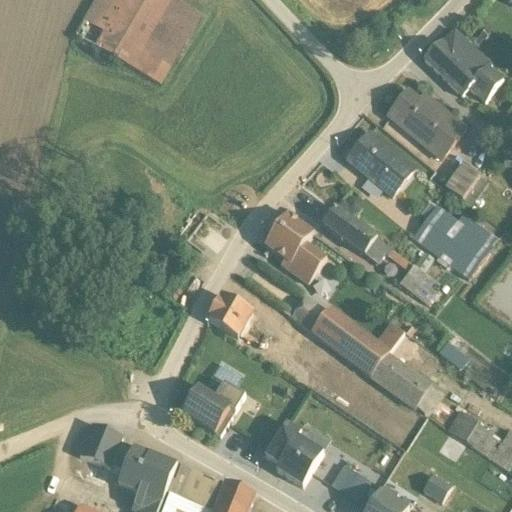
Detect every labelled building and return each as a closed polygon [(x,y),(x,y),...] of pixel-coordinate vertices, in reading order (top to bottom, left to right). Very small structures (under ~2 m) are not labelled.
[(100,0),(74,45),(160,95),(202,24),(160,0),(100,0)] [(511,0),(496,0),(495,2),(510,16),(511,14),(511,0)] [(485,116),(504,91),(455,43),(425,73),(462,110),(469,103),(485,116)] [(408,105),(388,129),(442,171),(466,142),(433,115),(427,120),(408,105)] [(369,143),(345,174),(391,212),(416,182),(369,143)] [(511,158),(501,158),(500,178),(511,179),(511,158)] [(488,195),(462,177),(445,200),(471,219),(488,195)] [(436,219),(430,214),(419,229),(425,234),(412,251),(438,270),(435,273),(445,280),(448,277),(469,292),(493,259),(492,258),(496,251),(490,246),(490,245),(462,226),(457,233),(437,218),(436,219)] [(437,304),(429,299),(435,293),(425,284),(416,276),(336,220),(322,239),(379,277),(386,268),(408,285),(399,297),(427,316),(437,304)] [(313,246),(280,222),(265,242),(273,248),(265,258),(284,272),(280,278),(308,298),(327,272),(306,257),(313,246)] [(434,271),(424,264),(416,276),(425,284),(434,271)] [(511,264),(503,277),(511,284),(511,264)] [(254,326),(223,308),(208,334),(296,389),(322,354),(285,326),(267,351),(259,346),(260,343),(255,340),(253,344),(246,340),(254,326)] [(313,344),(312,345),(370,390),(403,345),(390,335),(375,355),(330,321),(328,325),(307,309),(292,328),(313,344)] [(389,365),(370,390),(414,423),(416,421),(425,427),(439,408),(429,401),(432,397),(389,365)] [(312,400),(321,407),(345,374),(336,367),(312,400)] [(181,426),(182,426),(221,450),(244,408),(224,396),(216,410),(198,399),(181,426)] [(478,435),(459,423),(447,443),(469,457),(463,465),(466,467),(465,469),(483,482),(502,453),(478,437),(478,435)] [(265,470),(279,479),(276,484),(303,500),(332,453),(306,437),(301,445),(287,436),(265,470)] [(94,437),(85,467),(108,474),(118,444),(94,437)] [(511,477),(511,445),(509,444),(490,472),(508,484),(511,477)] [(163,511),(178,478),(134,460),(118,497),(138,506),(136,511),(163,511)] [(508,484),(490,472),(483,482),(501,494),(508,484)] [(344,479),(332,499),(352,511),(361,511),(371,496),(344,479)] [(253,511),(255,507),(226,496),(220,511),(217,511),(224,497),(188,483),(178,510),(171,507),(168,511),(253,511)] [(444,511),(452,501),(433,489),(423,504),(435,511),(444,511)] [(395,511),(398,508),(384,499),(376,511),(395,511)]
